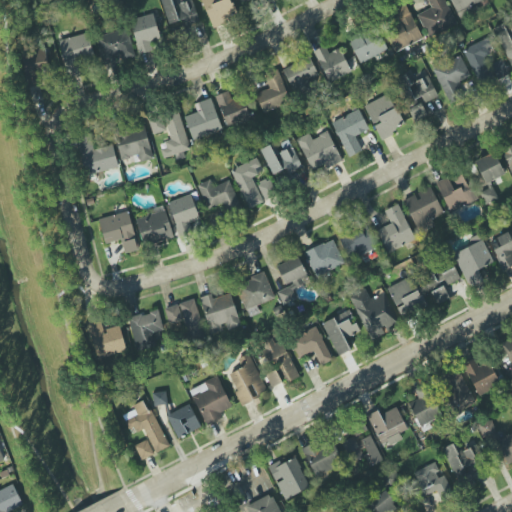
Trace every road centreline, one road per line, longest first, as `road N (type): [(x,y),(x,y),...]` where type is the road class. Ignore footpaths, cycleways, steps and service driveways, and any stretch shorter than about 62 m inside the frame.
road 1 (residential): [(76,108),(57,124),(56,149),(88,273),(95,282),(128,286),(217,259),(511,112)]
road 2 (residential): [(123,505),(511,305)]
road 3 (residential): [(76,108),(190,72),(345,0)]
